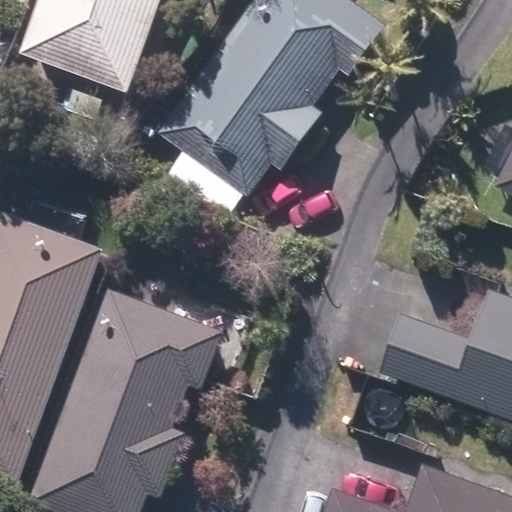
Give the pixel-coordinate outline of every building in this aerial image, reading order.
[(131,95),(164,0),(46,0),(26,58),(131,95)] [(345,0),(259,0),(161,136),(250,199),(275,164),(282,169),(322,114),(315,109),(341,73),(351,80),(387,30),(345,0)] [(511,164),(499,190),(511,196),(511,164)] [(0,474),(21,483),(105,255),(3,218),(0,226),(0,474)] [(224,336),(111,294),(34,501),(64,511),(143,511),(149,495),(162,500),(185,438),(173,433),(191,383),(204,388),(224,336)] [(407,319),(387,375),(511,420),(511,300),(493,294),(475,344),(407,319)] [(389,511),(337,493),(330,511),(511,511),(511,500),(425,469),(409,511),(389,511)]
